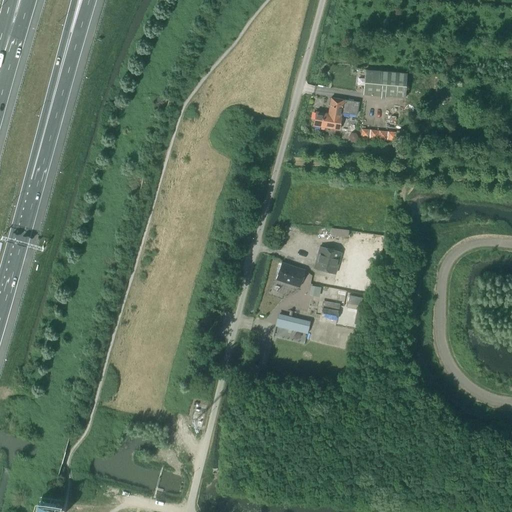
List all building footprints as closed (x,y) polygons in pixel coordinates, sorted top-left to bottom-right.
[(407,74),(365,70),(363,94),(405,98),(407,74)] [(358,101),(330,97),(328,114),(315,112),(313,126),(339,130),(341,112),(357,113),(358,101)] [(394,139),(395,130),(362,129),(361,138),(394,139)] [(349,231),(331,229),(330,235),(348,237),(349,231)] [(350,247),(372,250),(373,239),(351,237),(350,247)] [(335,274),(341,253),(319,247),(314,268),(335,274)] [(281,263),(275,280),(299,287),(305,271),(281,263)] [(331,286),(333,280),(321,277),(320,284),(331,286)] [(368,294),(371,282),(360,279),(358,285),(346,282),(345,288),(368,294)] [(319,288),(312,287),(310,294),(318,295),(319,288)] [(366,299),(350,296),(348,303),(357,305),(354,323),(360,324),(366,299)] [(336,320),(339,306),(323,302),(320,317),(336,320)] [(310,323),(278,315),(276,326),(307,334),(310,323)] [(58,511),(60,503),(37,500),(35,511),(58,511)]
